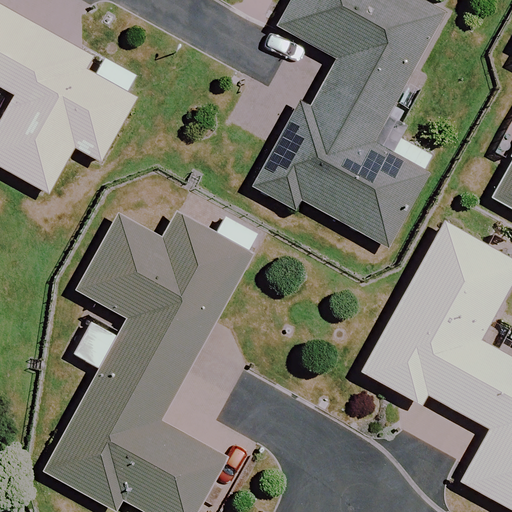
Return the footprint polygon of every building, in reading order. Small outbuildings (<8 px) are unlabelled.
[(0,0),(0,83),(17,92),(0,123),(0,166),(45,191),(68,148),(95,162),(129,100),(80,73),(90,56),(0,6),(0,0)] [(447,1),(444,0),(291,0),(278,25),(335,57),(307,109),(294,102),(248,184),(293,208),(300,196),(384,242),(424,170),(370,141),(447,1)] [(511,206),(511,161),(493,196),(511,206)] [(161,244),(117,220),(76,294),(123,319),(45,462),(114,500),(120,488),(163,511),(178,511),(215,446),(160,416),(248,255),(176,216),(161,244)] [(511,273),(511,264),(440,225),(360,371),(417,403),(425,389),(492,425),(460,484),(511,511),(511,362),(474,342),(511,273)]
